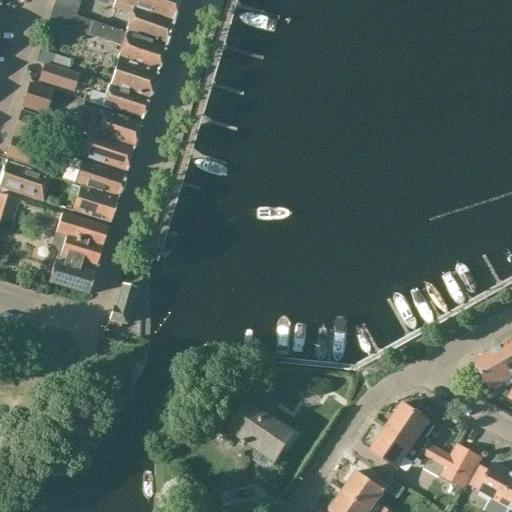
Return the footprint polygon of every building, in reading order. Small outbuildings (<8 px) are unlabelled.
[(70,0),(56,0),(54,8),(75,16),(79,3),(76,2),(70,0)] [(114,0),(115,1),(133,7),(172,19),(178,0),(114,0)] [(131,14),(130,19),(126,30),(126,33),(164,45),(172,21),(133,7),(115,1),(112,8),(131,14)] [(117,59),(118,60),(156,72),(164,46),(125,34),(75,16),(54,8),(49,21),(121,46),(117,59)] [(46,28),(36,62),(45,65),(45,64),(52,67),(55,56),(45,52),(51,30),(46,28)] [(110,85),(148,97),(149,98),(156,72),(118,60),(110,85)] [(79,75),(52,67),(45,64),(45,65),(39,81),(73,92),(79,75)] [(28,84),(20,108),(45,116),(53,92),(28,84)] [(148,97),(110,85),(109,85),(105,95),(96,92),(92,104),(141,120),(148,97)] [(20,110),(12,134),(34,142),(36,135),(42,137),(48,119),(20,110)] [(101,111),(100,112),(93,134),(133,147),(141,124),(101,111)] [(88,133),(87,134),(85,141),(77,138),(72,153),(125,172),(133,148),(88,133)] [(12,138),(7,157),(40,168),(45,150),(12,138)] [(74,186),(79,188),(81,189),(82,187),(118,199),(125,175),(81,161),(81,163),(68,159),(61,180),(75,185),(74,186)] [(6,161),(0,178),(0,187),(43,201),(51,177),(39,173),(39,172),(6,161)] [(117,200),(81,189),(79,188),(72,211),(110,223),(117,200)] [(0,193),(0,229),(7,232),(17,199),(0,193)] [(61,214),(53,242),(60,254),(65,256),(63,264),(54,262),(48,282),(88,295),(95,274),(94,274),(108,228),(61,214)] [(122,286),(115,308),(113,307),(109,320),(125,324),(135,290),(122,286)] [(511,341),(497,350),(511,376),(511,341)] [(491,389),(511,376),(497,350),(475,363),(491,389)] [(277,464),(280,459),(283,461),(288,454),(285,452),(296,435),(247,402),(228,431),(245,442),(244,443),(247,446),(248,444),(277,464)] [(429,441),(426,440),(435,426),(404,405),(388,428),(433,458),(431,460),(446,468),(447,467),(458,474),(470,453),(459,446),(452,458),(427,444),(429,441)] [(407,457),(415,462),(422,451),(388,428),(372,452),(399,469),(407,457)] [(482,459),(470,453),(458,474),(447,467),(446,468),(441,477),(465,490),(482,459)] [(469,485),(479,492),(492,499),(484,511),(495,511),(511,483),(511,474),(495,465),(491,471),(480,465),(469,485)] [(390,511),(377,502),(385,490),(398,499),(404,490),(391,481),(388,485),(377,478),(374,482),(358,472),(345,493),(373,511),(390,511)] [(508,511),(510,509),(511,510),(511,483),(495,511),(508,511)] [(373,511),(345,493),(331,511),(373,511)] [(194,511),(221,507),(219,496),(192,500),(194,511)]
